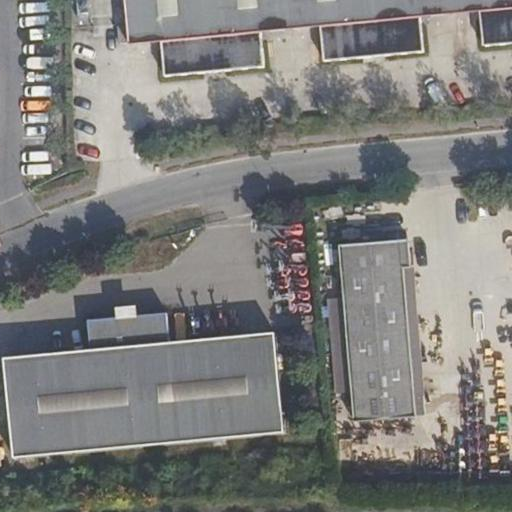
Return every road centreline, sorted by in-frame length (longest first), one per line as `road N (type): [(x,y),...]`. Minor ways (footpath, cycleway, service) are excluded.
road 1 (unclassified): [(511,146),(228,177),(141,195),(0,248)]
road 2 (unknown): [(42,227),(0,63)]
